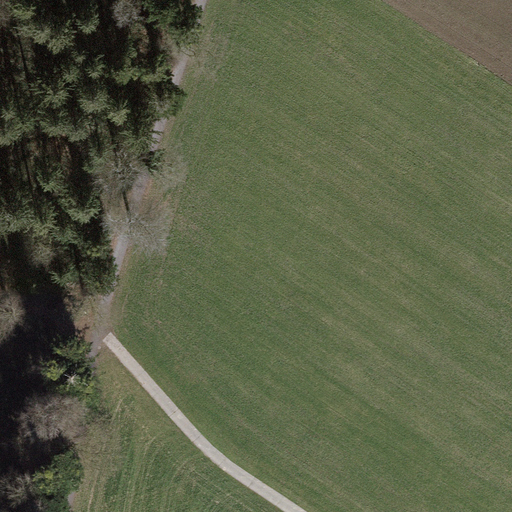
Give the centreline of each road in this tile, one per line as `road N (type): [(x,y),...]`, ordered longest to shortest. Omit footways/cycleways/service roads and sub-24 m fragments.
road 1 (track): [(94,323),(205,0)]
road 2 (track): [(295,511),(215,461),(94,323)]
